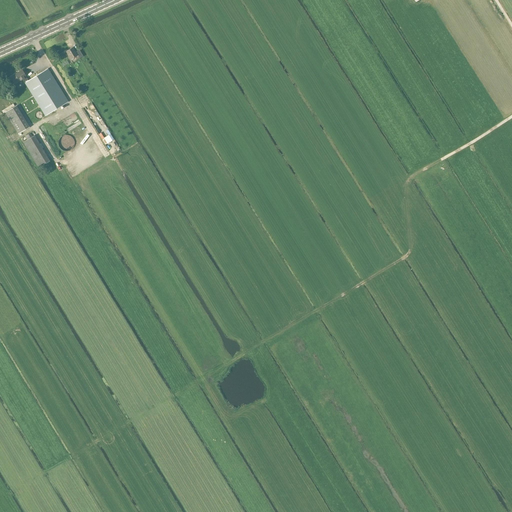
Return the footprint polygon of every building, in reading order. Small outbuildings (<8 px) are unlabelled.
[(79,59),(83,56),(79,50),(76,52),(73,47),(66,52),(70,60),(77,55),(79,59)] [(48,69),(25,83),(45,116),(68,102),(48,69)] [(22,70),(11,77),(15,84),(23,79),(25,83),(29,81),(22,70)] [(16,106),(5,113),(14,128),(26,121),(16,106)] [(39,168),(50,161),(34,135),(23,142),(39,168)]
